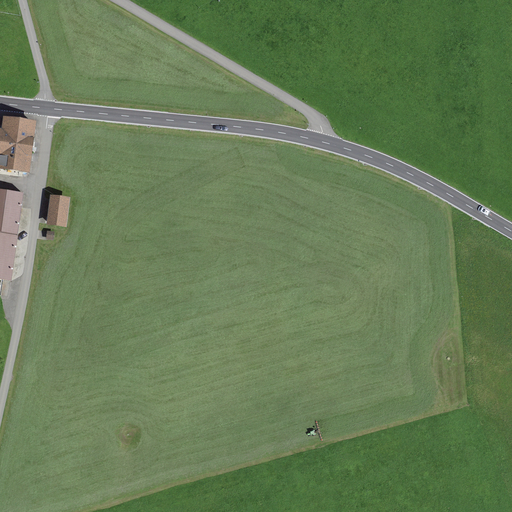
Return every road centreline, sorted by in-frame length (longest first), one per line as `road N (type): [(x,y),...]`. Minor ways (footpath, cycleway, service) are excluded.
road 1 (unclassified): [(0,407),(46,108)]
road 2 (tertiary): [(321,141),(46,108)]
road 3 (unclassified): [(321,141),(310,112),(117,0)]
road 4 (tertiary): [(511,231),(397,168),(321,141)]
